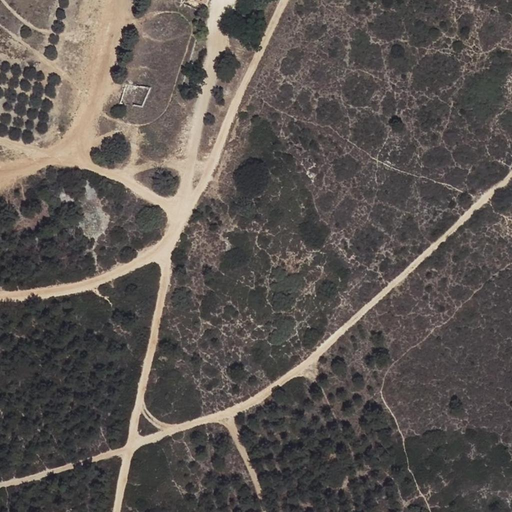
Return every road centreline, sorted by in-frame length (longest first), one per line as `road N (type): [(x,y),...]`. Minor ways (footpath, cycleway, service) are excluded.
road 1 (track): [(511,176),(285,377),(227,412),(0,484)]
road 2 (track): [(0,156),(65,150),(189,200),(198,102),(225,0)]
road 3 (track): [(283,0),(199,184),(160,246)]
road 4 (track): [(160,246),(162,272),(114,511)]
road 5 (track): [(160,246),(74,285),(0,293)]
